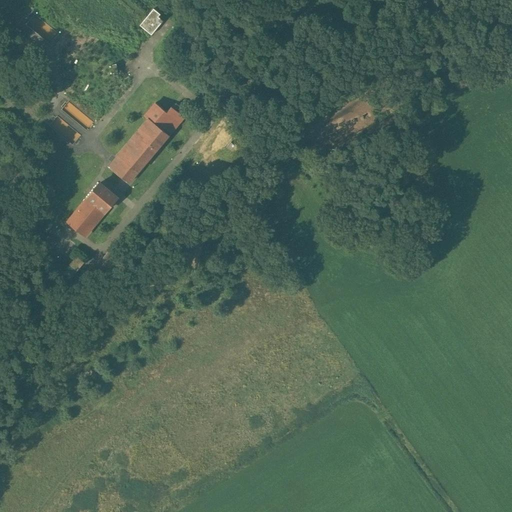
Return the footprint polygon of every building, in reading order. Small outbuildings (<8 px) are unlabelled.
[(160,14),(153,8),(139,25),(151,34),(163,20),(158,16),(160,14)] [(171,106),(166,112),(155,103),(144,115),(148,118),(149,118),(168,135),(184,117),(171,106)] [(116,156),(108,165),(109,165),(129,181),(128,181),(129,182),(168,135),(149,118),(148,118),(116,156)] [(204,168),(199,173),(204,177),(208,171),(204,168)] [(99,182),(67,221),(85,235),(116,197),(99,182)] [(148,239),(144,235),(139,240),(144,244),(148,239)] [(119,259),(108,251),(103,257),(113,266),(119,259)] [(84,261),(77,255),(70,264),(77,271),(84,261)] [(134,260),(130,256),(126,260),(130,264),(134,260)] [(117,271),(106,261),(98,270),(110,279),(117,271)]
